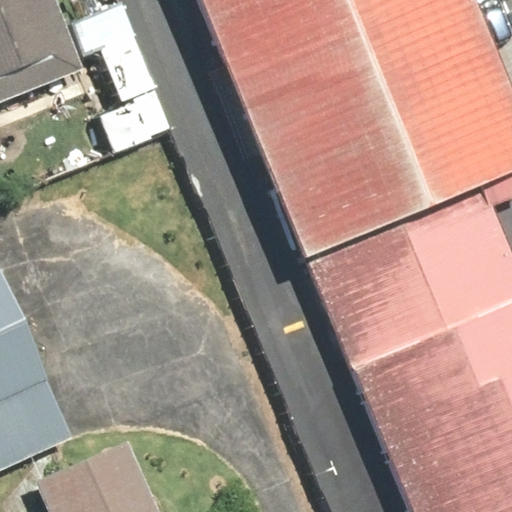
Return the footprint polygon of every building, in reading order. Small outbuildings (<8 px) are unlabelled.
[(0,0),(0,106),(70,78),(38,0),(0,0)] [(191,0),(297,258),(511,170),(511,91),(474,0),(191,0)] [(511,511),(511,262),(490,209),(301,286),(393,511),(511,511)] [(0,311),(0,468),(59,443),(0,311)] [(140,511),(112,448),(18,488),(28,511),(140,511)]
